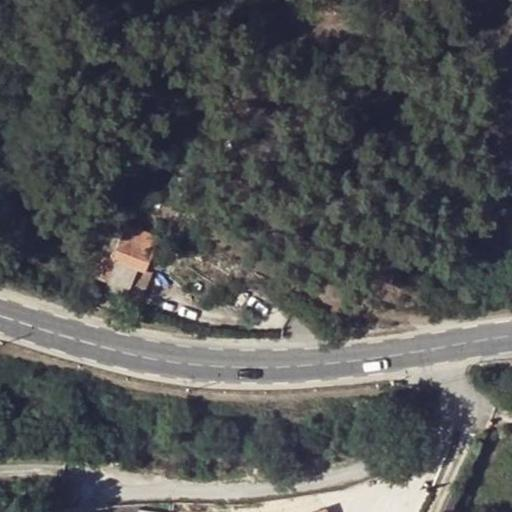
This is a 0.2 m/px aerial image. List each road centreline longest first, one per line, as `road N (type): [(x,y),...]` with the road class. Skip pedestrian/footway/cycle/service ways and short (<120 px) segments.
road 1 (secondary): [(511,336),(282,369),(160,354),(0,312)]
road 2 (unknown): [(463,440),(105,483)]
